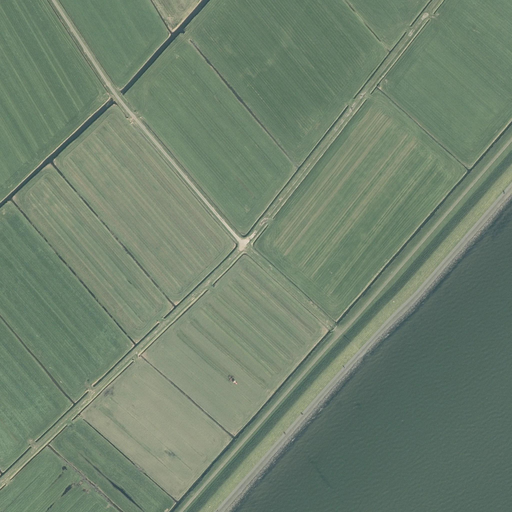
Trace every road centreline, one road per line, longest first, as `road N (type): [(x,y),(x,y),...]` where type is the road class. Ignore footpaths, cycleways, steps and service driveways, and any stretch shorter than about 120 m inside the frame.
road 1 (track): [(0,482),(243,245)]
road 2 (track): [(243,245),(437,0)]
road 3 (unclassified): [(243,245),(117,97),(52,0)]
road 4 (track): [(343,336),(243,245)]
